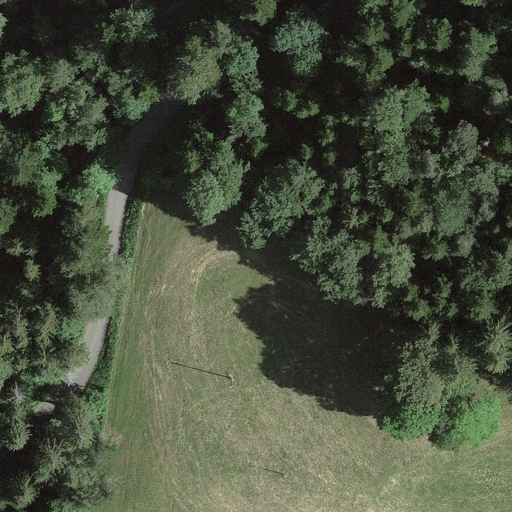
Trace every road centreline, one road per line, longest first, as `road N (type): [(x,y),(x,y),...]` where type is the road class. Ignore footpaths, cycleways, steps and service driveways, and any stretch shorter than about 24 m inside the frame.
road 1 (unclassified): [(353,0),(197,84),(155,117),(119,190),(94,351),(56,406),(0,453)]
road 2 (track): [(199,0),(79,67),(26,116),(0,159)]
